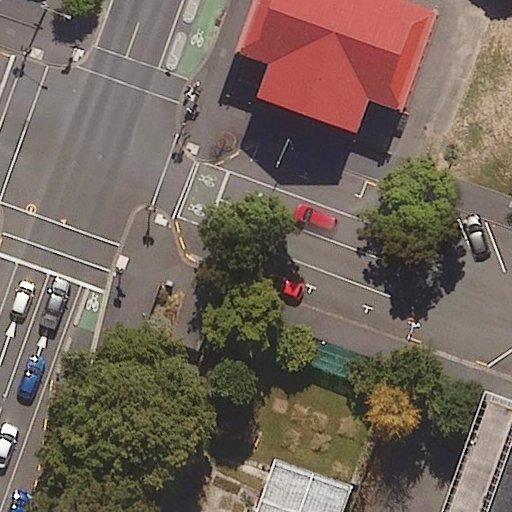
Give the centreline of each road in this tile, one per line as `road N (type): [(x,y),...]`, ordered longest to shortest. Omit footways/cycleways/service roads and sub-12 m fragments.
road 1 (residential): [(511,298),(86,150)]
road 2 (trunk): [(0,364),(86,150)]
road 3 (trunk): [(86,150),(147,0)]
